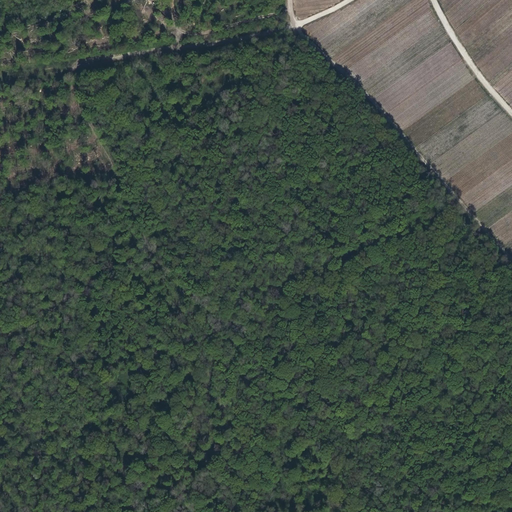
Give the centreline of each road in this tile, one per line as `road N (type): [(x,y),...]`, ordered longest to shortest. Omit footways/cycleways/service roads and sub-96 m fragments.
road 1 (track): [(295,27),(292,90),(211,358),(242,430),(231,473),(140,511)]
road 2 (track): [(295,27),(0,76)]
road 3 (track): [(433,0),(482,81),(511,111)]
